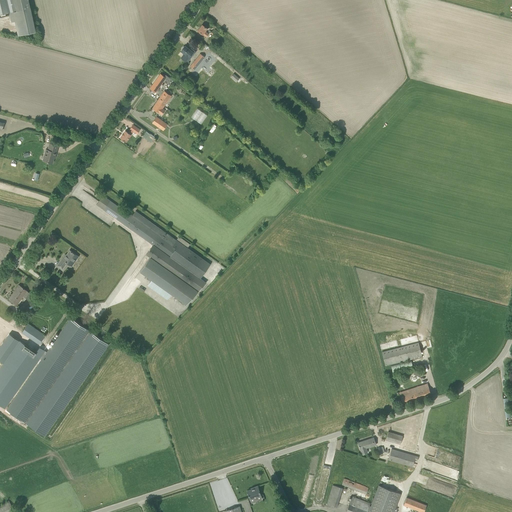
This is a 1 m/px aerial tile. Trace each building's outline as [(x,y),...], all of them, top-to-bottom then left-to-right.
[(0,0),(0,13),(13,11),(18,34),(34,31),(27,0),(0,0)] [(205,31),(207,28),(202,25),(197,31),(202,34),(203,34),(206,37),(208,34),(205,31)] [(220,34),(214,29),(210,33),(216,38),(220,34)] [(181,51),(184,54),(181,57),(185,61),(186,60),(187,61),(191,57),(189,56),(193,52),(185,46),(184,47),(183,46),(181,49),(182,49),(181,51)] [(193,63),(197,66),(199,68),(201,66),(201,67),(203,65),(202,64),(208,57),(206,55),(202,52),(193,63)] [(233,73),(230,77),(236,82),(239,84),(241,80),(239,79),(233,73)] [(155,93),(166,78),(160,74),(150,89),(155,93)] [(164,91),(152,108),(159,113),(161,114),(164,110),(162,108),(171,96),(164,91)] [(202,124),(208,114),(197,108),(191,117),(202,124)] [(163,130),(167,124),(156,117),(152,122),(163,130)] [(211,126),(215,131),(219,127),(215,122),(211,126)] [(130,129),(128,132),(125,130),(120,138),(126,142),(133,131),(137,134),(140,130),(133,125),(130,129)] [(46,149),(43,161),(52,163),(54,155),(55,155),(58,146),(49,143),(48,150),(46,149)] [(126,213),(110,201),(103,209),(153,245),(146,254),(150,257),(139,272),(186,305),(206,283),(200,279),(210,264),(187,248),(188,246),(190,244),(178,237),(177,238),(176,240),(155,225),(152,228),(148,225),(150,221),(135,211),(136,212),(133,215),(133,214),(132,216),(126,213)] [(70,265),(77,256),(70,250),(65,257),(64,257),(57,265),(62,269),(66,263),(70,265)] [(9,299),(13,302),(17,305),(23,296),(30,301),(34,296),(27,291),(19,285),(9,299)] [(17,394),(6,410),(44,436),(109,345),(71,318),(22,386),(17,394)] [(37,330),(31,325),(28,323),(26,325),(25,328),(22,332),(31,339),(37,330)] [(10,333),(5,340),(31,356),(36,349),(10,333)] [(422,357),(418,343),(382,352),(385,366),(422,357)] [(10,360),(13,355),(1,346),(0,347),(0,360),(6,365),(10,360)] [(423,388),(400,395),(403,404),(430,395),(427,383),(422,385),(423,388)] [(388,432),(387,437),(386,440),(400,444),(402,436),(388,432)] [(366,448),(370,446),(376,445),(375,442),(373,438),(358,443),(360,450),(361,455),(368,453),(366,448)] [(388,460),(412,467),(414,460),(417,461),(418,456),(391,449),(388,460)] [(342,485),(366,494),(368,487),(344,478),(342,485)] [(342,488),(333,485),(327,504),(336,507),(342,488)] [(393,511),(400,494),(379,485),(371,506),(369,506),(367,511),(368,511),(393,511)] [(254,488),(247,491),(250,499),(261,495),(258,486),(254,487),(254,488)] [(369,506),(370,503),(352,496),(346,511),(368,511),(367,511),(369,506)] [(406,497),(403,505),(420,511),(423,511),(426,505),(406,497)] [(8,501),(0,506),(0,511),(8,511),(13,509),(8,501)]
